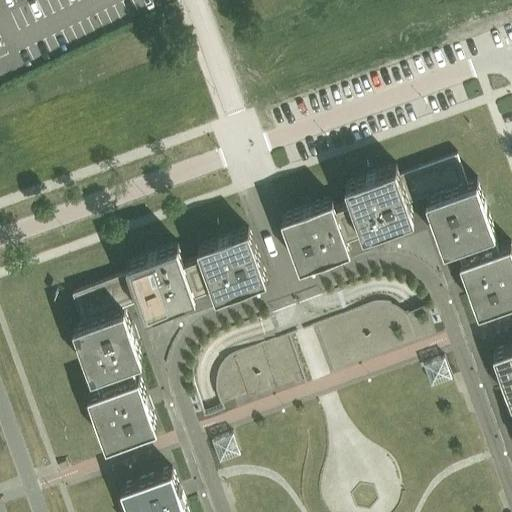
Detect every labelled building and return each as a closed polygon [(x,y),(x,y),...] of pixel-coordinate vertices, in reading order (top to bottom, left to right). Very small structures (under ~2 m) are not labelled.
[(333,195),(283,213),(301,264),(352,246),(347,234),(364,228),(365,230),(415,212),(410,198),(428,192),(428,194),(446,244),(458,240),(464,257),(461,258),(480,308),(511,296),(511,239),(500,244),(494,227),(496,226),(478,176),(469,179),(458,150),(401,171),(397,161),(346,180),(353,199),(337,205),(333,195)] [(132,268),(74,289),(84,318),(75,321),(93,372),(95,371),(102,387),(89,392),(108,442),(158,424),(140,373),(138,374),(132,358),(144,353),(126,303),(125,303),(124,301),(141,294),(146,309),(197,291),(196,288),(213,282),(217,294),(268,276),(249,226),(199,244),(202,253),(186,259),(179,240),(128,258),(132,268)] [(511,511),(511,343),(494,350),(511,397),(511,511)] [(422,361),(430,382),(453,375),(446,353),(422,361)] [(212,437),(220,458),(243,450),(235,429),(212,437)] [(190,511),(173,465),(123,484),(132,511),(190,511)]
